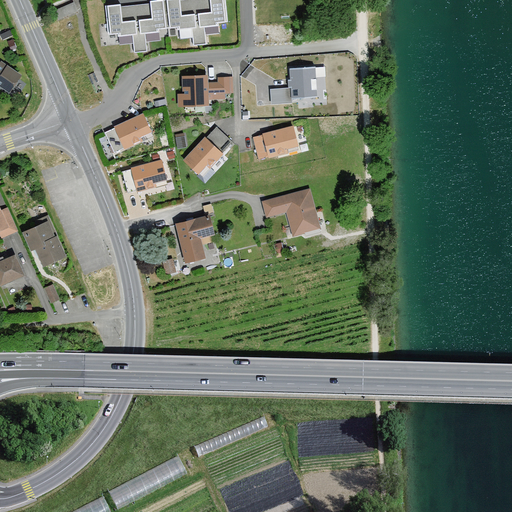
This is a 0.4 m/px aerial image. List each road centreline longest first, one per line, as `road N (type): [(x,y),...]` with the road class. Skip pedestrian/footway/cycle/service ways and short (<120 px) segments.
road 1 (track): [(384,511),(362,42)]
road 2 (primary): [(0,498),(44,482),(82,454),(120,396),(133,354),(127,266),(70,120)]
road 3 (primary): [(511,381),(116,371)]
road 4 (residential): [(249,51),(145,65),(112,104),(70,120)]
road 5 (tertiary): [(19,0),(70,120)]
